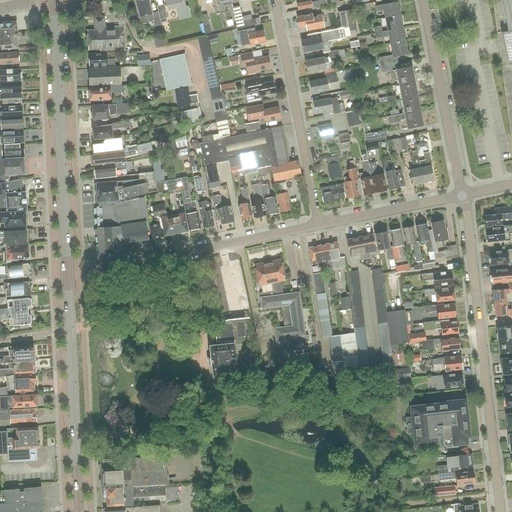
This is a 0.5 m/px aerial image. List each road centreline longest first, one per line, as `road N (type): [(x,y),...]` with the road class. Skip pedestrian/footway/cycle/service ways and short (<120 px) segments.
road 1 (residential): [(501,511),(467,195)]
road 2 (tertiary): [(67,270),(54,0)]
road 3 (residential): [(67,270),(317,223)]
road 4 (tertiary): [(78,511),(67,270)]
road 5 (residential): [(272,0),(317,223)]
road 6 (residential): [(467,195),(426,0)]
road 7 (residential): [(317,223),(467,195)]
